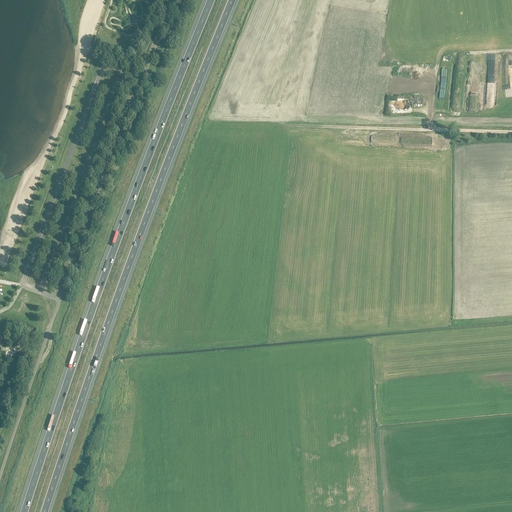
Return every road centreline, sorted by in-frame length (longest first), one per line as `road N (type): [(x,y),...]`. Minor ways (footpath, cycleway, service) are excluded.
road 1 (motorway): [(46,511),(136,244),(233,0)]
road 2 (motorway): [(208,0),(23,511)]
road 3 (unclassified): [(308,126),(511,131)]
